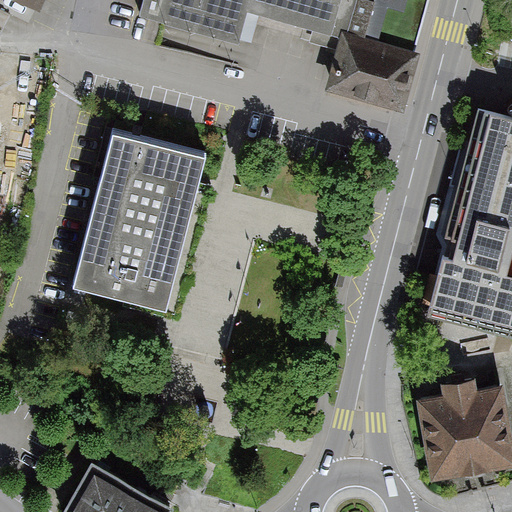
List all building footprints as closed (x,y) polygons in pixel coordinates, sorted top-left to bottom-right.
[(10,0),(38,13),(44,0),(10,0)] [(424,0),(140,0),(138,7),(234,33),(244,0),(313,19),(309,34),(336,41),(340,26),(412,46),(424,0)] [(412,46),(340,26),(336,41),(325,81),(396,101),(412,46)] [(511,111),(479,103),(427,307),(511,328),(511,111)] [(209,155),(114,130),(73,285),(169,310),(188,236),(209,155)] [(445,384),(421,388),(434,467),(511,453),(511,429),(503,377),(476,382),(474,369),(444,374),(445,384)] [(172,511),(92,465),(63,511),(172,511)]
